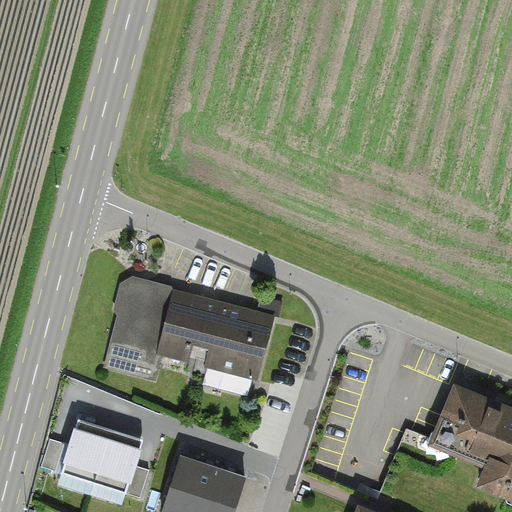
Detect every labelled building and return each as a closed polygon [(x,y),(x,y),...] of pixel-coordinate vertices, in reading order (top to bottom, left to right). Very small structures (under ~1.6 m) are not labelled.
[(256,373),(269,322),(229,311),(227,318),(193,309),(196,300),(134,284),(126,288),(106,367),(155,380),(163,349),(198,358),(195,370),(205,372),(208,360),(225,365),(220,386),(248,394),(254,372),(256,373)] [(511,402),(464,382),(439,439),(482,457),(471,482),(511,499),(511,402)] [(144,440),(79,420),(63,473),(142,498),(150,470),(136,466),(144,440)] [(65,444),(51,439),(42,467),(56,472),(65,444)] [(234,511),(246,478),(182,457),(163,511),(234,511)] [(386,511),(366,503),(362,511),(386,511)]
